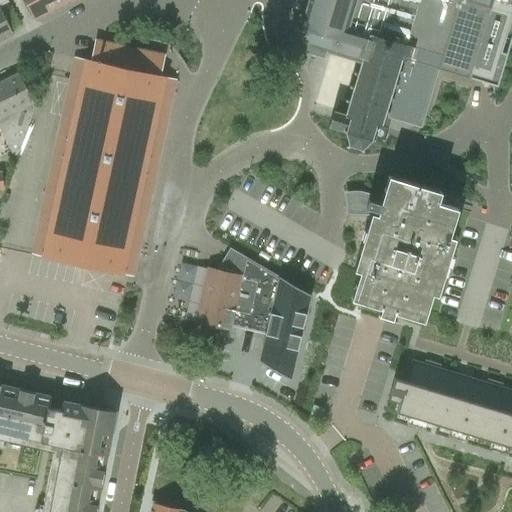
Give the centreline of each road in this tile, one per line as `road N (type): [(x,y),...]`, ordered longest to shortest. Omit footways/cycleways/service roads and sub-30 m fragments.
road 1 (residential): [(340,511),(305,456),(269,423),(147,378)]
road 2 (residential): [(320,154),(367,163),(410,157),(497,125),(511,104)]
road 3 (residential): [(0,59),(84,16),(141,4),(194,8)]
road 4 (residential): [(147,378),(0,343)]
road 5 (residential): [(147,378),(120,511)]
